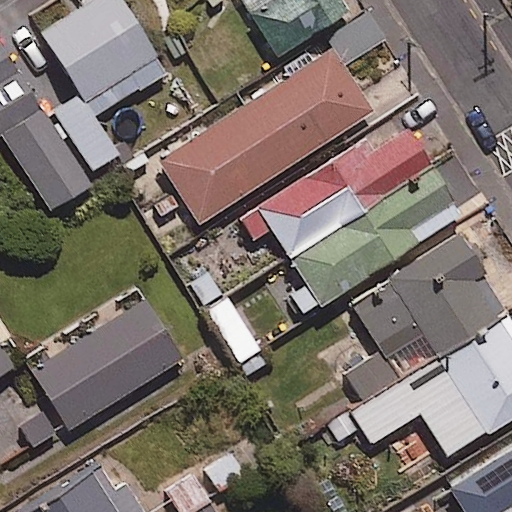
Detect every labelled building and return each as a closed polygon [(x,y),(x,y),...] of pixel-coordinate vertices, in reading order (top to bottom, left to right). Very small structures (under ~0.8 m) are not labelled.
[(165,75),(120,0),(96,0),(42,32),(81,98),(56,113),(91,172),(117,157),(94,117),(165,75)] [(327,29),(349,17),(338,0),(244,0),(277,58),(327,29)] [(349,17),(327,29),(347,64),(385,43),(364,8),(349,17)] [(89,187),(0,45),(0,136),(1,136),(49,212),(89,187)] [(374,113),(334,51),(160,163),(200,225),(374,113)] [(292,256),(432,170),(402,121),(357,148),(238,221),(253,244),(276,231),(292,256)] [(432,170),(292,256),(322,306),(463,220),(432,170)] [(358,413),(511,318),(461,238),(352,305),(382,352),(338,380),(358,413)] [(255,344),(230,301),(211,313),(236,355),(255,344)] [(182,359),(145,302),(34,373),(71,430),(182,359)] [(511,319),(511,318),(358,413),(376,441),(420,413),(449,459),(511,420),(511,319)] [(0,376),(15,367),(0,343),(0,376)] [(511,511),(511,450),(450,487),(464,511),(511,511)] [(145,511),(125,485),(116,492),(99,470),(43,511),(145,511)] [(189,511),(208,500),(190,472),(153,495),(163,511),(189,511)]
